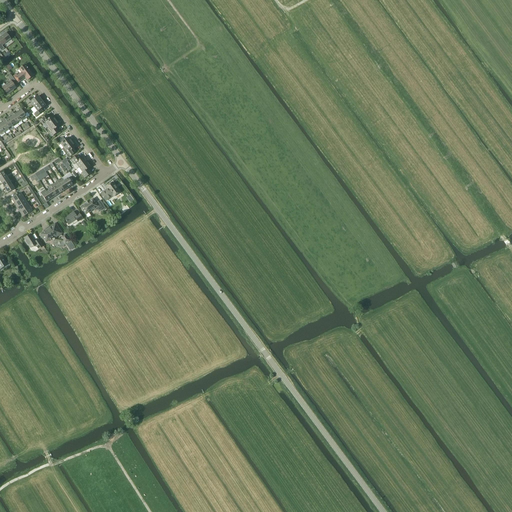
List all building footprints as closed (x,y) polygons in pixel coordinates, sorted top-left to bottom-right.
[(2,46),(10,39),(6,33),(0,37),(0,43),(0,44),(0,43),(0,49),(1,51),(4,49),(2,46)] [(21,73),(17,76),(16,75),(13,77),(18,83),(25,78),(27,80),(33,76),(25,65),(19,69),(21,73)] [(11,91),(16,88),(12,83),(15,81),(10,75),(7,77),(10,81),(2,87),(7,95),(12,92),(11,91)] [(34,107),(42,101),(38,96),(33,100),(31,97),(25,102),(27,104),(30,102),(34,107)] [(45,106),(42,101),(34,107),(37,112),(34,114),(36,116),(42,112),(40,109),(45,106)] [(21,120),(22,121),(27,118),(20,107),(17,109),(19,111),(16,113),(21,120)] [(21,120),(16,113),(14,114),(13,112),(11,114),(18,124),(22,121),(21,120)] [(10,117),(8,118),(13,127),(18,124),(11,114),(9,115),(10,117)] [(46,116),(40,120),(42,124),(44,122),(48,127),(56,121),(53,116),(50,118),(48,114),(46,116)] [(2,119),(9,130),(13,127),(8,118),(5,120),(4,118),(2,119)] [(1,122),(0,123),(0,125),(4,131),(5,132),(9,130),(2,119),(0,121),(1,122)] [(56,121),(48,127),(51,132),(49,133),(52,136),(57,132),(60,131),(57,128),(59,126),(60,126),(56,121)] [(64,148),(72,142),(69,137),(65,140),(62,137),(57,141),(59,145),(60,144),(64,148)] [(64,149),(62,150),(68,158),(69,157),(75,152),(73,149),(74,148),(76,147),(72,142),(69,144),(64,148),(64,149)] [(79,168),(87,162),(83,157),(80,160),(77,156),(71,160),(74,165),(76,163),(79,168)] [(87,162),(79,168),(82,172),(81,174),(84,178),(90,173),(87,169),(88,168),(91,167),(87,162)] [(0,181),(2,184),(8,180),(6,175),(0,178),(0,181)] [(63,181),(68,188),(73,185),(72,184),(75,183),(71,177),(68,178),(63,181)] [(59,179),(57,180),(64,191),(68,188),(63,181),(62,179),(59,180),(59,179)] [(5,189),(11,184),(8,180),(2,184),(5,189)] [(64,191),(57,180),(55,182),(56,182),(53,184),(59,193),(64,191)] [(113,197),(120,192),(112,182),(106,187),(107,189),(100,194),(105,201),(112,196),(113,197)] [(14,189),(11,184),(5,189),(8,193),(14,189)] [(55,196),(59,193),(53,184),(51,186),(50,185),(48,186),(55,196)] [(49,191),(46,192),(51,199),(55,196),(48,186),(47,187),(49,191)] [(46,202),(51,199),(46,192),(45,190),(40,193),(42,195),(42,196),(39,197),(43,203),(46,201),(46,202)] [(14,203),(23,197),(20,193),(11,199),(14,203)] [(23,197),(14,203),(17,208),(26,202),(23,197)] [(85,204),(81,207),(86,214),(95,208),(96,210),(101,211),(105,209),(100,201),(96,203),(93,199),(90,201),(89,200),(84,203),(85,204)] [(29,206),(26,202),(17,208),(20,212),(29,206)] [(32,211),(29,206),(20,212),(23,217),(32,211)] [(70,215),(64,219),(68,225),(76,220),(78,222),(82,219),(79,213),(75,215),(73,212),(69,215),(70,215)] [(41,235),(40,235),(42,238),(43,238),(46,242),(50,239),(53,237),(54,238),(61,233),(55,224),(44,231),(44,232),(41,234),(41,235)] [(27,238),(25,239),(25,240),(26,241),(26,243),(27,245),(28,245),(30,247),(31,246),(33,246),(36,245),(36,246),(38,249),(42,246),(38,240),(35,241),(34,240),(33,240),(33,239),(33,238),(30,234),(27,236),(27,238)]
